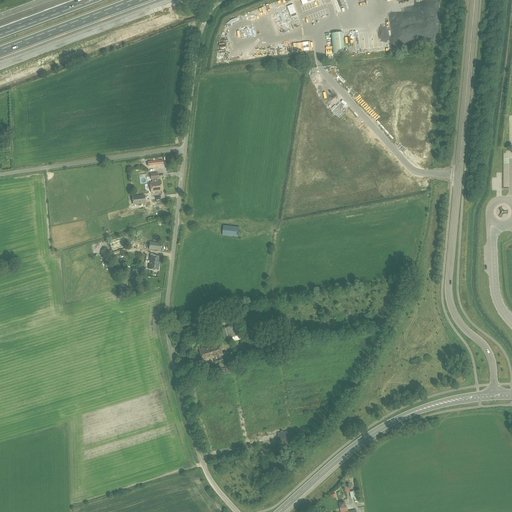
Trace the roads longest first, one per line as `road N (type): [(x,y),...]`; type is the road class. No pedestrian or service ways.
road 1 (unclassified): [(236,511),(199,458),(167,328),(196,47),(224,0)]
road 2 (secondary): [(279,511),(391,422),(456,400),(511,394)]
road 3 (motorway): [(0,57),(156,0)]
